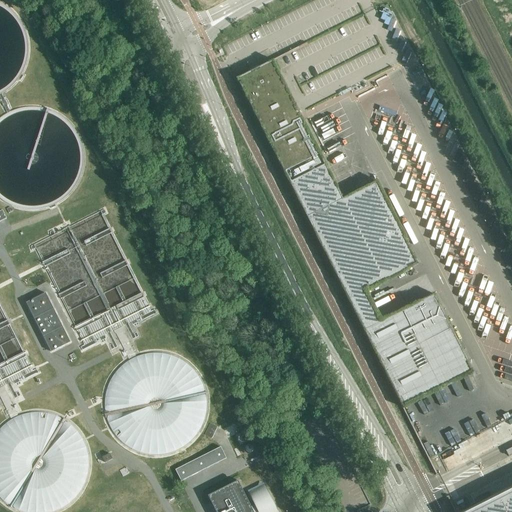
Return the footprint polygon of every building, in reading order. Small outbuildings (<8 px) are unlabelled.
[(385,8),(381,19),(385,21),(390,10),(385,8)] [(388,14),(384,25),(388,27),(393,16),(388,14)] [(409,270),(395,243),(405,237),(377,182),(375,183),(343,200),(300,114),(272,59),(257,67),(251,70),(235,78),(397,399),(399,398),(399,397),(468,362),(453,332),(434,295),(365,330),(349,299),(409,270)] [(460,172),(466,174),(469,165),(463,163),(460,172)] [(51,352),(70,342),(46,293),(26,303),(51,352)] [(212,439),(217,427),(210,423),(204,435),(212,439)] [(181,481),(226,458),(221,447),(175,470),(181,481)] [(102,457),(105,463),(112,459),(110,454),(102,457)] [(210,496),(208,496),(216,511),(276,511),(270,498),(264,487),(250,494),(256,505),(255,505),(251,507),(249,503),(246,497),(240,486),(238,481),(210,496)] [(511,511),(511,489),(466,511),(511,511)]
